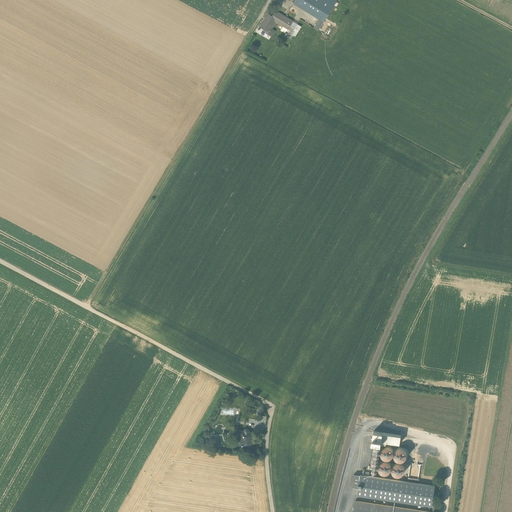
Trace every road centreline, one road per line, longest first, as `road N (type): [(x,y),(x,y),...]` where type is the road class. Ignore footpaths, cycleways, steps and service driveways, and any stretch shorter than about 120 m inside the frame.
road 1 (track): [(88,309),(264,10)]
road 2 (track): [(511,274),(436,259),(511,128)]
road 3 (track): [(270,411),(88,309)]
road 4 (track): [(481,511),(511,319)]
